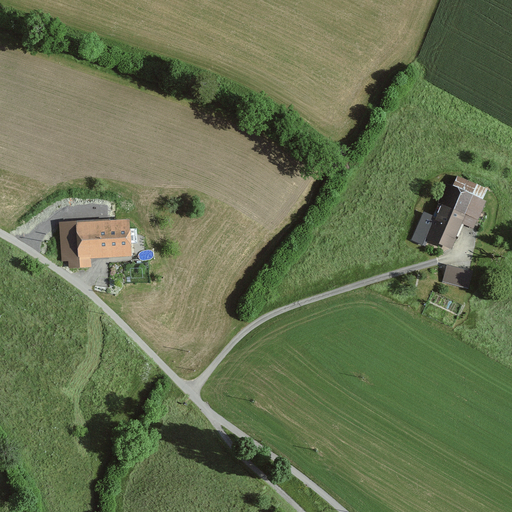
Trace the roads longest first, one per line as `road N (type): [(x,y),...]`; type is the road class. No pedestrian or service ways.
road 1 (unclassified): [(189,393),(260,320),(459,254)]
road 2 (unclassified): [(0,232),(82,286),(189,393)]
road 3 (unclassified): [(189,393),(345,511)]
